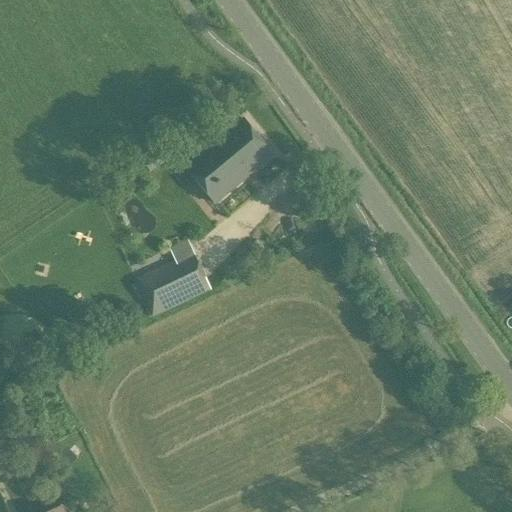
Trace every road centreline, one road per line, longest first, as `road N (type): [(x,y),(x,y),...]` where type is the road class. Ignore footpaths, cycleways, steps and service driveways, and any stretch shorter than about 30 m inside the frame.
road 1 (tertiary): [(511,383),(235,0)]
road 2 (unclassified): [(278,511),(511,406)]
